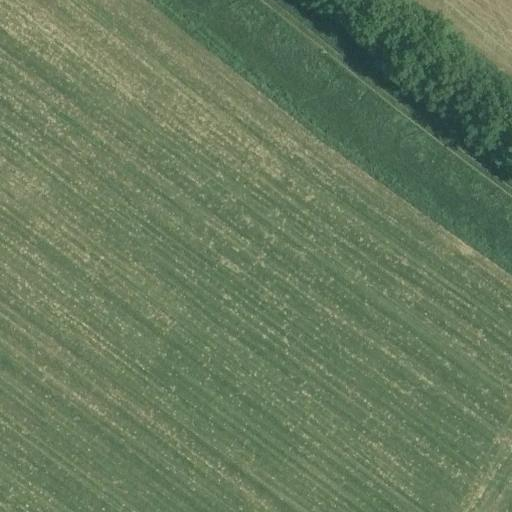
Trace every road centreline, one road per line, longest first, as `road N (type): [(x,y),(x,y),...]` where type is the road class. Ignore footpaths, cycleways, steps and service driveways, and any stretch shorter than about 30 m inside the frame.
road 1 (track): [(252,0),(511,204)]
road 2 (unclassified): [(511,117),(369,0)]
